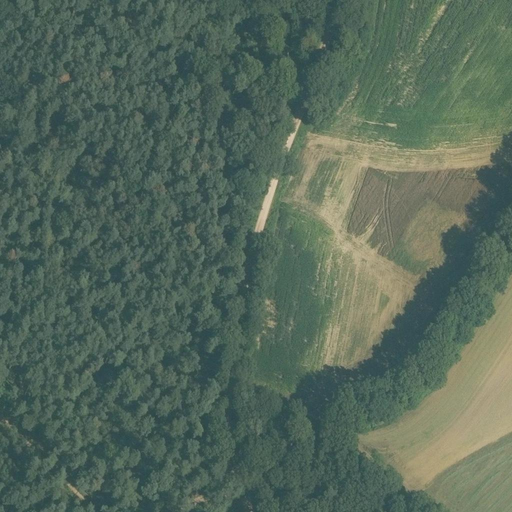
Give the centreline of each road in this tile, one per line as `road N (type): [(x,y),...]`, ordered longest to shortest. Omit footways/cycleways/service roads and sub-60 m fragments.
road 1 (track): [(238,479),(225,430),(243,291),(342,0)]
road 2 (track): [(511,241),(407,394),(238,479)]
road 3 (track): [(93,511),(0,418)]
